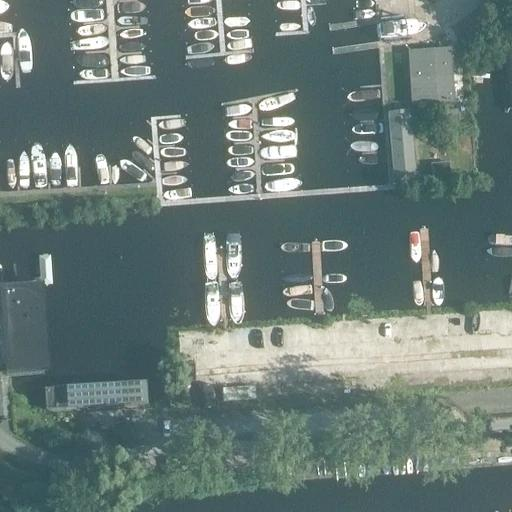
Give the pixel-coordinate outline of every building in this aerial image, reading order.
[(454,103),(450,49),(409,52),(413,106),(454,103)] [(413,111),(391,113),(396,181),(418,179),(413,111)] [(439,177),(436,146),(419,147),(422,179),(439,177)] [(8,291),(14,375),(50,372),(43,288),(8,291)] [(172,401),(169,365),(149,367),(152,403),(172,401)] [(147,383),(45,390),(47,414),(149,408),(147,383)]
